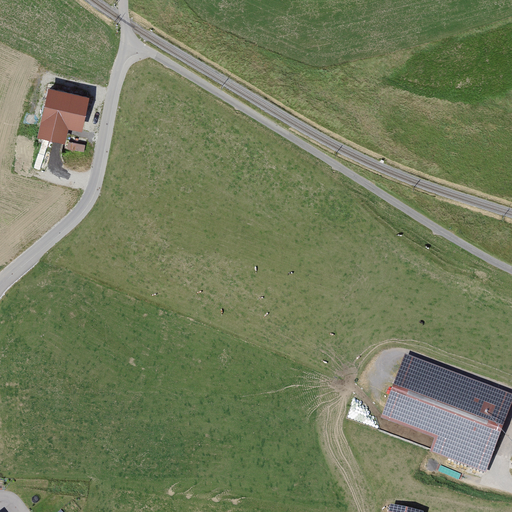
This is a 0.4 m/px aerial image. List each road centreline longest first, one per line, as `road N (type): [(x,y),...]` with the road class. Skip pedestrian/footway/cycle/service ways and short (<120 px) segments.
road 1 (residential): [(127,37),(511,270)]
road 2 (unclassified): [(0,281),(89,196),(127,37)]
